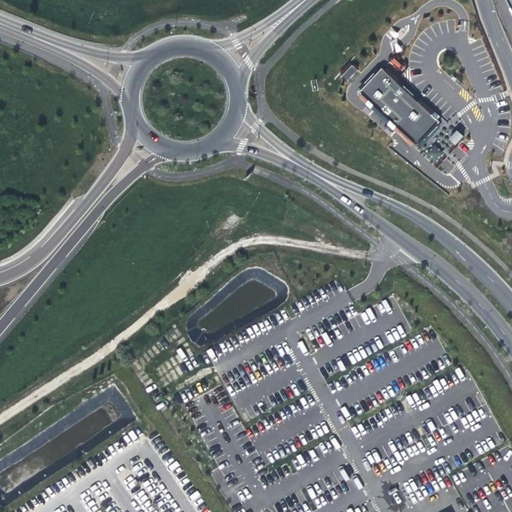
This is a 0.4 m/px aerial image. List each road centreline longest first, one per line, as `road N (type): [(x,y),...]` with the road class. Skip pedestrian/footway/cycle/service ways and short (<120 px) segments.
road 1 (track): [(0,417),(239,245),(385,253)]
road 2 (unclassified): [(214,138),(383,226),(460,284),(511,344)]
road 3 (unclassified): [(511,303),(409,213),(304,165),(234,105)]
road 4 (motorway): [(0,333),(121,189),(170,147)]
road 5 (motorway): [(136,123),(85,204),(27,263),(0,275)]
